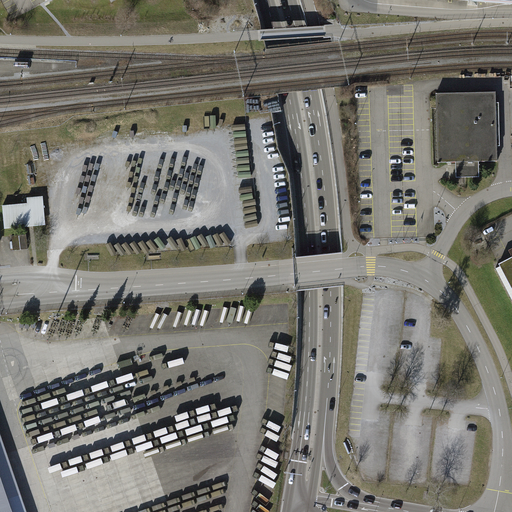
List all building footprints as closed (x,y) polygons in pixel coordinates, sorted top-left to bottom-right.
[(496,96),(437,98),(439,165),(456,164),(456,181),(480,180),(479,164),(498,163),(496,96)] [(0,209),(0,212),(2,233),(45,228),(42,198),(24,200),(25,207),(0,209)] [(26,235),(12,236),(13,251),(28,249),(26,235)] [(511,256),(498,263),(511,290),(511,256)] [(10,511),(0,480),(0,511),(10,511)]
